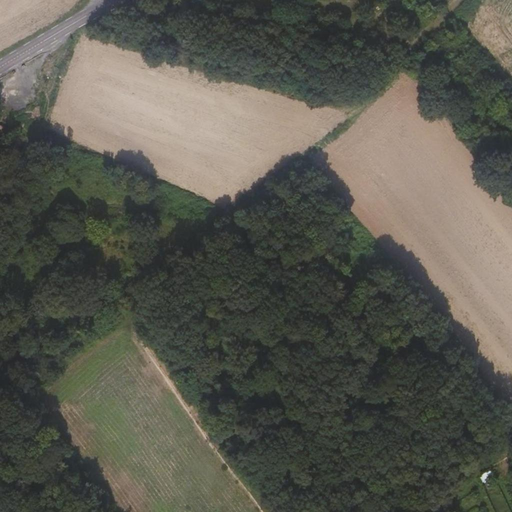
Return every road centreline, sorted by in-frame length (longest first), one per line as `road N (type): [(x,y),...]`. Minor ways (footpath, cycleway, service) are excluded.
road 1 (track): [(456,0),(347,120),(101,298)]
road 2 (track): [(0,191),(47,91),(63,28)]
